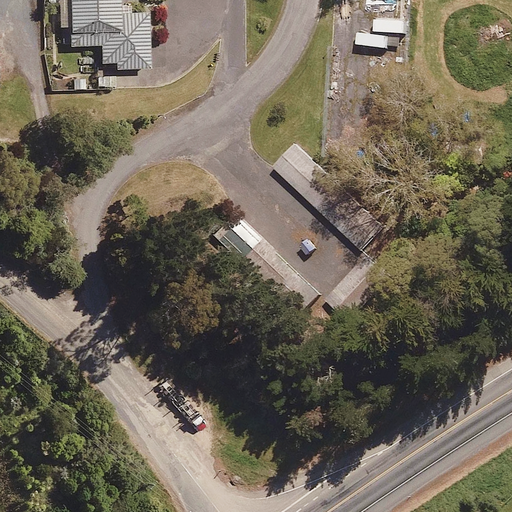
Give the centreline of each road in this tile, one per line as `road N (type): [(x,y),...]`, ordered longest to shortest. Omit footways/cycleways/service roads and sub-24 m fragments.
road 1 (unclassified): [(0,276),(102,365),(220,511)]
road 2 (trunk): [(511,393),(329,511)]
